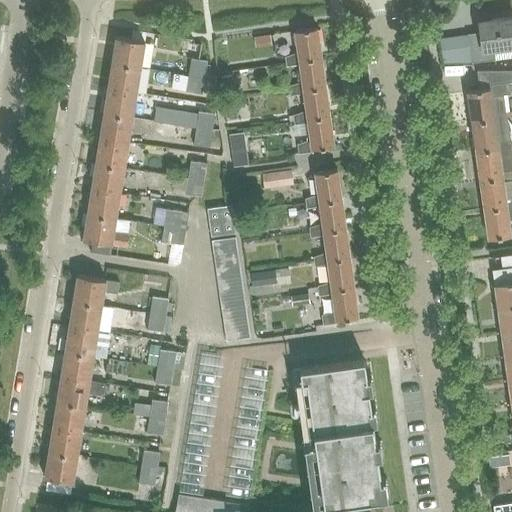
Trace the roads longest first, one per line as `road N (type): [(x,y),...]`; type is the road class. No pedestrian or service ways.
road 1 (residential): [(8,511),(87,0)]
road 2 (residential): [(451,511),(379,0)]
road 3 (residential): [(0,143),(21,0)]
